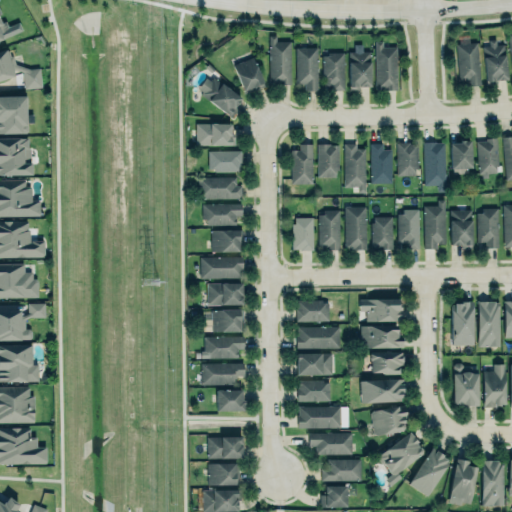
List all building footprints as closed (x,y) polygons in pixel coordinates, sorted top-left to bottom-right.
[(0,37),(10,33),(4,19),(0,21),(0,37)] [(289,41),(275,41),(275,35),(268,35),(269,84),(290,84),(289,41)] [(482,44),(488,44),(488,38),(495,37),(495,44),(502,43),(506,77),(495,78),(496,82),(486,83),(482,44)] [(374,88),(383,88),(395,88),(395,45),(381,45),(381,40),(374,40),(374,88)] [(478,85),(477,43),(456,43),(456,80),(466,80),(466,85),(478,85)] [(304,82),(296,82),(296,46),(316,46),(317,88),(304,89),(304,82)] [(0,48),(4,47),(13,74),(12,74),(12,75),(0,78),(0,48)] [(369,84),(368,50),(348,50),(348,60),(347,60),(348,89),(358,89),(358,85),(369,84)] [(343,53),(323,52),(321,87),(342,88),(343,53)] [(264,85),(252,56),(232,65),(244,94),(264,85)] [(197,87),(205,76),(210,79),(213,75),(240,96),(234,105),(237,108),(230,116),(200,93),(202,90),(197,87)] [(0,132),(25,133),(25,95),(0,95),(0,132)] [(231,121),(231,133),(234,133),(234,144),(194,143),(195,120),(231,121)] [(501,136),(511,135),(511,178),(505,179),(501,136)] [(28,137),(0,137),(0,174),(29,174),(28,137)] [(424,184),(421,140),(434,139),(434,141),(443,141),(445,183),(424,184)] [(496,139),(475,139),(476,175),(497,175),(496,139)] [(396,174),(395,141),(408,141),(408,143),(416,142),(416,167),(414,167),(414,174),(396,174)] [(450,168),(470,167),(470,141),(449,141),(450,168)] [(316,176),(334,176),(334,168),(338,168),(337,143),(333,143),(328,143),(328,142),(315,142),(316,176)] [(342,142),(355,142),(355,148),(356,146),(363,146),(364,192),(357,192),(357,185),(342,185),(342,142)] [(390,149),(381,149),(381,142),(368,143),(369,183),(390,182),(390,149)] [(311,144),(298,144),(298,149),(290,150),(290,184),(311,183),(311,144)] [(239,150),(207,150),(207,171),(239,171),(239,150)] [(235,177),(198,177),(198,198),(240,198),(240,185),(235,185),(235,177)] [(28,179),(0,179),(0,216),(39,215),(38,200),(28,200),(28,179)] [(422,205),(423,248),(436,248),(436,243),(445,243),(444,199),(436,199),(436,205),(422,205)] [(201,202),(240,202),(241,215),(235,215),(235,217),(235,223),(206,224),(206,218),(201,218),(201,202)] [(511,203),(501,204),(502,247),(511,246),(511,203)] [(365,249),(364,206),(343,206),(343,249),(365,249)] [(325,246),(325,248),(338,249),(337,209),(323,209),(323,213),(316,213),(317,246),(325,246)] [(449,247),(471,246),(470,209),(448,210),(449,247)] [(475,209),(476,242),(485,242),(485,247),(497,247),(497,209),(475,209)] [(396,242),(405,242),(405,248),(418,248),(417,210),(396,210),(396,242)] [(370,222),(372,222),(372,215),(390,215),(391,248),(378,248),(378,247),(371,247),(371,245),(370,245),(370,222)] [(293,216),(312,216),(312,249),(300,249),(300,247),(291,247),(291,222),(293,222),(293,216)] [(0,220),(0,255),(44,255),(43,239),(29,239),(28,220),(0,220)] [(210,229),(219,228),(237,228),(241,228),(241,250),(210,250),(210,229)] [(199,255),(241,255),(242,268),(241,268),(241,276),(222,276),(222,277),(199,277),(199,255)] [(36,279),(31,279),(31,271),(22,271),(22,263),(0,263),(0,297),(36,297),(36,279)] [(240,282),(205,283),(206,305),(241,304),(240,282)] [(396,297),(396,302),(399,302),(399,307),(400,307),(400,317),(399,317),(399,319),(364,320),(364,310),(357,310),(357,298),(396,297)] [(295,320),(327,320),(327,300),(295,300),(295,320)] [(476,300),(476,346),(498,345),(497,301),(493,302),(492,300),(476,300)] [(502,300),(511,300),(511,336),(503,336),(502,300)] [(0,306),(0,339),(32,339),(31,327),(24,327),(24,318),(30,314),(43,314),(43,302),(28,302),(28,312),(21,314),(21,306),(0,306)] [(450,345),(472,344),(472,302),(450,302),(450,345)] [(210,309),(211,331),(242,330),(241,309),(210,309)] [(396,324),(358,325),(359,347),(401,347),(401,335),(396,335),(396,324)] [(296,325),(338,325),(338,347),(295,347),(295,334),(296,334),(296,325)] [(202,358),(237,357),(236,348),(243,348),(242,336),(201,336),(202,358)] [(0,342),(29,342),(30,362),(29,362),(29,363),(37,363),(37,380),(0,379),(0,342)] [(367,350),(399,350),(399,352),(401,352),(401,363),(400,363),(400,367),(399,367),(399,372),(382,372),(380,371),(369,371),(369,358),(367,358),(367,350)] [(295,353),(295,375),(331,374),(330,352),(295,353)] [(200,361),(220,361),(224,361),(243,361),(243,372),(243,373),(243,374),(235,374),(235,377),(233,377),(233,383),(200,383),(200,361)] [(481,370),(482,406),(504,405),(503,364),(491,364),(492,370),(481,370)] [(451,404),(476,405),(477,365),(452,365),(451,404)] [(359,379),(401,377),(399,400),(359,401),(359,379)] [(297,401),(329,400),(328,379),(296,380),(297,401)] [(0,384),(27,384),(28,394),(33,394),(33,421),(0,421),(0,384)] [(215,388),(241,387),(241,398),(243,398),(243,403),(242,403),(242,409),(215,409),(215,388)] [(368,413),(371,409),(403,403),(406,417),(403,418),(404,421),(402,422),(403,426),(400,430),(375,434),(372,432),(368,413)] [(339,427),(339,406),(297,405),(297,427),(339,427)] [(0,427),(0,462),(44,462),(44,446),(34,446),(34,436),(28,436),(28,427),(19,427),(19,426),(10,426),(10,427),(0,427)] [(307,432),(307,445),(314,444),(314,453),(351,453),(351,431),(307,432)] [(376,454),(389,475),(384,478),(389,485),(400,477),(396,471),(423,453),(409,432),(376,454)] [(206,457),(241,456),(240,435),(205,435),(206,457)] [(407,484),(425,496),(449,459),(430,447),(407,484)] [(326,458),(326,467),(320,467),(320,479),(360,479),(359,457),(326,458)] [(455,457),(467,459),(467,464),(475,465),(469,502),(462,501),(461,502),(460,502),(460,504),(446,502),(453,462),(454,462),(455,457)] [(480,459),(497,459),(497,460),(501,460),(502,504),(492,504),(480,504),(480,459)] [(236,462),(206,463),(206,485),(237,484),(236,462)] [(319,507),(345,506),(345,485),(324,485),(324,494),(319,494),(319,507)] [(201,488),(236,488),(236,510),(201,510),(201,488)] [(0,511),(0,501),(1,502),(2,500),(3,500),(7,495),(17,502),(14,508),(16,510),(16,511),(28,511),(32,503),(46,508),(44,511),(0,511)]
